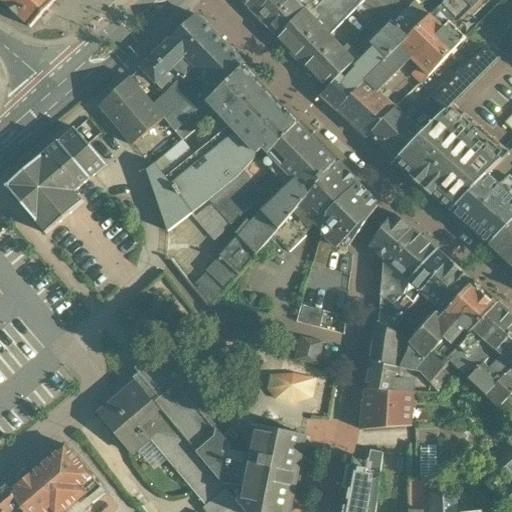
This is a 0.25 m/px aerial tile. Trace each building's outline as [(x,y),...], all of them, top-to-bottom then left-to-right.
[(0,0),(9,8),(8,8),(19,18),(19,17),(31,28),(56,0),(0,0)] [(270,0),(251,0),(246,5),(255,15),(270,0)] [(270,0),(255,15),(265,25),(290,0),(270,0)] [(295,0),(290,0),(265,25),(277,38),(305,10),(300,5),(295,0)] [(313,0),(305,10),(277,38),(328,90),(341,76),(354,63),(329,36),(364,0),(313,0)] [(464,0),(446,0),(437,9),(450,21),(468,3),(464,0)] [(437,9),(430,16),(421,25),(409,38),(421,50),(412,60),(421,69),(429,77),(465,39),(448,22),(450,21),(437,9)] [(408,12),(394,26),(408,39),(409,38),(421,25),(408,12)] [(235,55),(196,15),(141,68),(156,84),(184,57),(208,81),(235,55)] [(392,24),(371,45),(371,46),(386,60),(408,39),(394,26),(392,24)] [(386,60),(356,91),(337,111),(367,138),(370,136),(387,118),(396,108),(377,91),(409,58),(412,60),(421,50),(409,38),(386,60)] [(356,69),(345,80),(341,76),(328,90),(325,93),(325,99),(337,111),(356,91),(386,60),(371,46),(368,49),(371,52),(356,69)] [(486,48),(458,76),(470,88),(498,59),(486,48)] [(184,57),(156,84),(166,94),(153,106),(164,118),(183,141),(209,119),(201,109),(209,102),(208,101),(245,66),(235,55),(208,81),(184,57)] [(245,66),(208,101),(209,102),(201,109),(209,119),(217,111),(229,124),(266,91),(256,79),(257,78),(245,66)] [(421,69),(414,77),(421,83),(418,86),(419,87),(429,77),(421,69)] [(444,85),(416,112),(413,109),(406,117),(396,108),(387,118),(370,136),(395,162),(421,135),(422,136),(446,112),(470,88),(458,76),(447,87),(444,85)] [(153,106),(130,79),(116,93),(138,120),(139,119),(149,131),(164,118),(153,106)] [(266,91),(229,124),(228,125),(226,129),(233,136),(237,135),(239,134),(246,142),(229,158),(228,159),(241,173),(244,171),(255,158),(256,152),(258,153),(263,148),(268,154),(297,124),(299,123),(287,110),(286,111),(266,91)] [(138,120),(116,93),(101,108),(132,145),(149,131),(139,119),(138,120)] [(457,122),(446,112),(422,136),(421,135),(395,162),(412,177),(411,179),(431,197),(433,196),(451,212),(486,176),(487,176),(510,153),(465,114),(457,122)] [(286,191),(262,213),(278,231),(305,201),(306,200),(335,165),(336,164),(297,124),(268,154),(261,160),(255,158),(244,171),(256,184),(271,170),(286,191)] [(228,125),(167,179),(178,194),(226,154),(229,158),(246,142),(239,134),(237,135),(233,136),(226,129),(228,125)] [(107,165),(75,129),(7,187),(47,234),(84,203),(75,192),(107,165)] [(226,154),(178,194),(193,213),(209,200),(235,181),(241,173),(228,159),(229,158),(226,154)] [(156,164),(146,172),(150,184),(163,174),(156,164)] [(278,231),(274,236),(289,252),(307,236),(305,233),(315,224),(322,232),(328,212),(356,185),(335,165),(306,200),(305,201),(278,231)] [(241,173),(235,181),(209,200),(231,224),(265,195),(256,184),(244,171),(241,173)] [(167,179),(163,174),(150,184),(167,233),(192,214),(193,213),(178,194),(167,179)] [(487,176),(486,176),(451,212),(489,246),(511,222),(511,198),(498,186),(487,176)] [(511,179),(509,177),(498,186),(511,198),(511,179)] [(356,185),(328,212),(322,232),(321,238),(331,246),(336,250),(347,239),(352,243),(355,239),(378,207),(356,185)] [(231,224),(209,200),(193,213),(192,214),(215,239),(232,225),(231,224)] [(262,213),(240,238),(256,256),(274,236),(278,231),(262,213)] [(393,214),(372,244),(371,246),(372,250),(385,261),(412,230),(393,214)] [(511,222),(489,246),(501,256),(511,244),(511,222)] [(412,230),(385,261),(409,282),(437,251),(413,230),(412,230)] [(256,256),(240,238),(221,259),(239,276),(256,257),(256,256)] [(331,250),(331,246),(321,238),(314,264),(326,268),(331,250)] [(511,244),(501,256),(511,266),(511,244)] [(402,297),(401,297),(392,306),(402,316),(404,314),(415,303),(421,293),(450,262),(437,251),(409,282),(409,283),(418,290),(408,301),(402,297)] [(239,276),(221,259),(208,273),(226,290),(239,276)] [(409,282),(385,261),(379,323),(392,330),(403,318),(402,316),(392,306),(401,297),(402,297),(404,295),(409,283),(409,282)] [(450,262),(421,293),(415,303),(422,309),(426,313),(432,318),(433,320),(434,319),(441,318),(472,284),(474,282),(463,273),(450,261),(450,262)] [(198,272),(189,282),(194,288),(204,277),(198,272)] [(226,290),(208,273),(204,277),(194,288),(209,307),(226,290)] [(441,318),(434,319),(433,320),(432,318),(409,343),(411,345),(424,360),(413,371),(420,373),(431,384),(450,363),(447,360),(448,359),(458,348),(453,344),(466,329),(471,333),(496,306),(472,284),(441,318)] [(415,303),(404,314),(412,321),(422,309),(415,303)] [(324,312),(301,306),(297,323),(320,329),(324,312)] [(458,348),(448,359),(469,380),(484,364),(489,359),(476,347),(487,335),(500,347),(511,334),(511,317),(499,306),(496,306),(471,333),(458,348)] [(379,323),(378,323),(371,362),(372,362),(372,363),(400,369),(406,354),(396,352),(389,350),(398,334),(392,330),(379,323)] [(398,334),(389,350),(396,352),(404,337),(398,334)] [(484,364),(469,380),(486,396),(511,369),(511,334),(500,347),(497,350),(504,357),(491,371),(484,364)] [(323,343),(301,337),(295,360),(317,366),(323,343)] [(424,360),(411,345),(406,354),(400,369),(401,369),(413,371),(424,360)] [(146,394),(169,374),(173,371),(160,356),(134,378),(137,383),(146,394)] [(372,363),(371,363),(366,389),(395,391),(401,369),(372,363)] [(511,369),(486,396),(511,421),(511,420),(511,395),(511,394),(511,369)] [(169,374),(146,394),(154,403),(177,383),(169,374)] [(315,394),(314,374),(279,376),(280,397),(315,394)] [(137,383),(99,415),(131,453),(148,438),(138,425),(157,410),(159,408),(154,403),(146,394),(137,383)] [(231,447),(177,383),(154,403),(159,408),(223,484),(224,483),(230,450),(231,451),(231,447)] [(413,393),(366,390),(365,402),(364,402),(362,430),(411,427),(413,393)] [(224,490),(157,410),(138,425),(148,438),(208,508),(212,503),(218,497),(224,490)] [(290,511),(306,436),(256,427),(250,454),(231,451),(230,450),(224,483),(244,487),(240,505),(246,511),(290,511)] [(65,445),(30,475),(25,469),(14,478),(19,484),(11,491),(24,511),(86,511),(91,508),(89,507),(93,504),(89,499),(102,488),(65,445)] [(421,478),(436,478),(436,446),(421,446),(421,478)] [(376,511),(383,473),(351,467),(342,511),(376,511)] [(511,473),(507,468),(489,484),(511,509),(511,473)] [(436,478),(424,478),(425,495),(429,495),(443,494),(442,477),(436,478)] [(24,511),(11,491),(8,487),(0,493),(0,511),(24,511)] [(246,511),(240,505),(226,488),(224,490),(218,497),(231,509),(228,511),(246,511)] [(444,511),(443,494),(429,495),(429,511),(413,511),(410,511),(409,511),(444,511)] [(228,511),(231,509),(218,497),(212,503),(222,511),(228,511)] [(492,502),(480,503),(481,511),(485,511),(494,511),(492,502)] [(222,511),(212,503),(208,508),(203,511),(222,511)]
